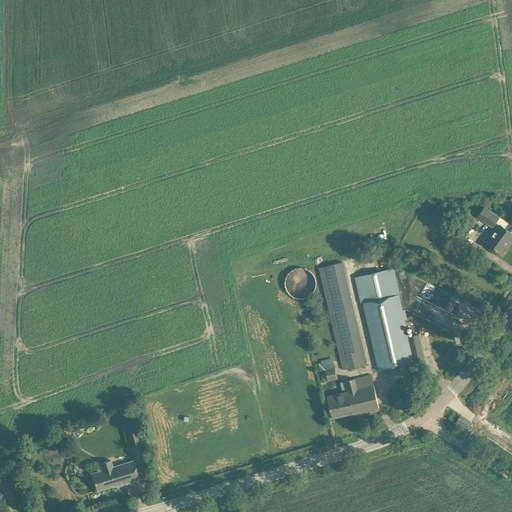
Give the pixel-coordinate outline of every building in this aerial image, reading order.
[(487,244),(501,254),(511,238),(511,233),(500,225),(499,227),(495,224),(499,219),(484,209),(478,217),(492,227),(497,230),(487,244)] [(343,262),(320,268),(344,370),(368,364),(343,262)] [(419,335),(408,337),(404,319),(406,319),(404,310),(402,311),(398,295),(400,294),(394,268),(355,277),(361,303),(363,303),(379,371),(425,361),(419,335)] [(333,360),(319,363),(323,381),(337,378),(333,360)] [(380,410),(374,385),(371,375),(346,381),(348,393),(328,398),(333,419),(353,414),(354,416),(380,410)] [(135,443),(136,446),(142,444),(137,426),(123,430),(128,445),(135,443)] [(139,480),(133,461),(116,466),(115,468),(113,467),(110,460),(100,464),(102,470),(91,474),(96,491),(115,485),(116,487),(139,480)]
